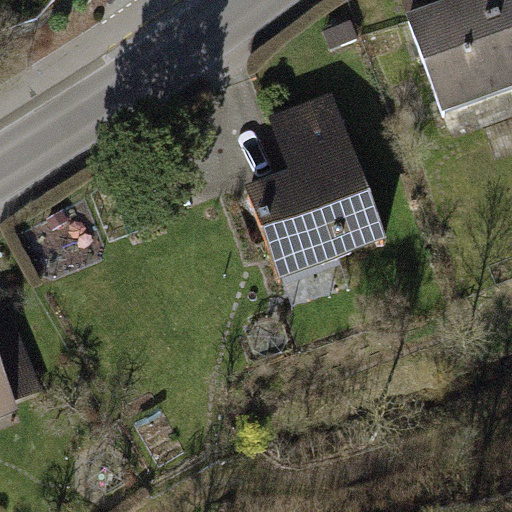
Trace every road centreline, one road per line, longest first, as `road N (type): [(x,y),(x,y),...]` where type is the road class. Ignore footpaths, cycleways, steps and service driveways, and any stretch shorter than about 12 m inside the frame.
road 1 (track): [(511,435),(443,458),(214,488),(179,511)]
road 2 (secondary): [(255,0),(0,172)]
